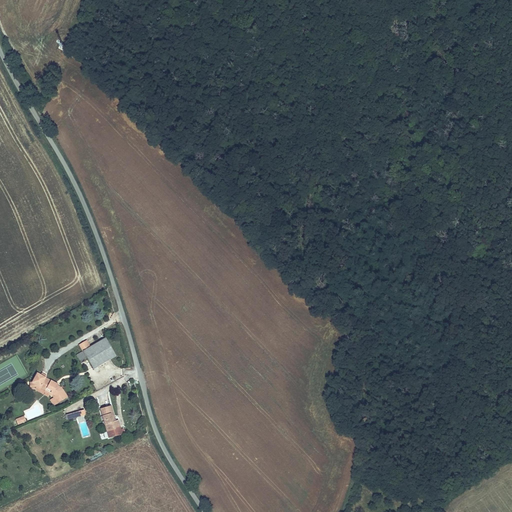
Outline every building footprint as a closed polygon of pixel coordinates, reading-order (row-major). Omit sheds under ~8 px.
[(108,341),(85,354),(88,359),(94,370),(117,357),(108,341)] [(88,359),(85,354),(80,357),(83,362),(88,359)] [(44,377),(40,384),(55,392),(58,398),(56,399),(59,406),(70,400),(62,387),(59,385),(44,377)] [(40,384),(38,387),(52,394),(53,395),(56,399),(58,398),(55,392),(40,384)] [(98,410),(107,434),(112,432),(112,430),(117,428),(116,426),(119,425),(117,421),(114,422),(108,406),(98,410)] [(82,415),(65,421),(67,426),(83,420),(82,415)] [(112,432),(107,434),(110,440),(120,435),(117,428),(112,430),(112,432)]
